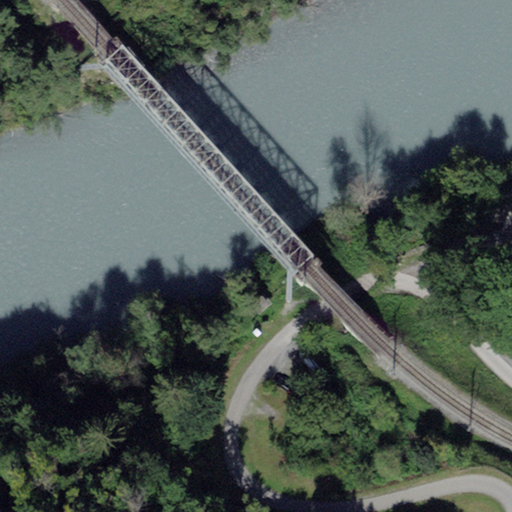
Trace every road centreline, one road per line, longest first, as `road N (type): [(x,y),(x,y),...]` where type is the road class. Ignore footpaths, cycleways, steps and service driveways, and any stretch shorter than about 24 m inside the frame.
road 1 (unclassified): [(511,502),(484,484),(293,509),(263,496),(237,471),(236,408),(271,349),(357,286),(399,282)]
road 2 (unclassified): [(511,378),(446,309),(399,282)]
